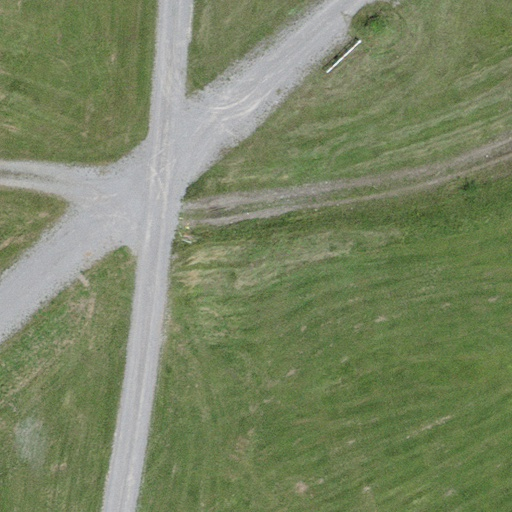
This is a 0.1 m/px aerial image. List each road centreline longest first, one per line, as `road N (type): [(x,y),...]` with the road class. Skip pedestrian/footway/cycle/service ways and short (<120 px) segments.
road 1 (track): [(123,511),(150,389),(176,0)]
road 2 (track): [(356,0),(243,98),(161,184),(0,304)]
road 3 (track): [(0,172),(161,184)]
